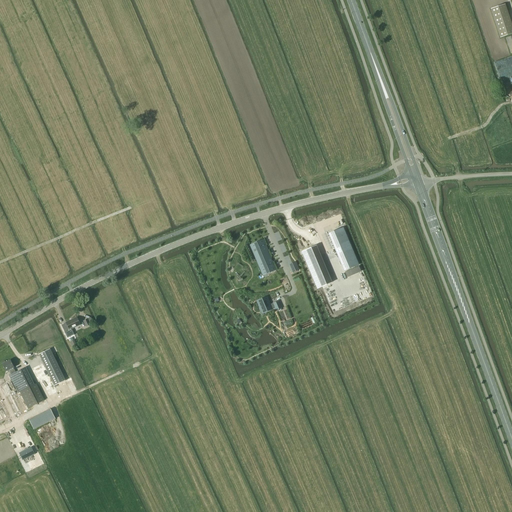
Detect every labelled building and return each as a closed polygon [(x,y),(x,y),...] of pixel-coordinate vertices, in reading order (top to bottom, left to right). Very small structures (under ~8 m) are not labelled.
[(329,234),(344,271),(358,265),(343,228),(329,234)] [(276,270),(263,240),(250,245),(256,259),(257,258),(263,272),(267,270),(268,273),(276,270)] [(315,245),(305,249),(321,286),(331,282),(315,245)] [(295,263),(289,265),(293,273),(298,270),(295,263)] [(275,307),(276,311),(281,309),(278,300),(270,304),(267,297),(257,301),(261,311),(265,310),(265,311),(275,307)] [(62,327),(65,332),(67,331),(68,335),(73,332),(72,329),(80,325),(77,318),(66,322),(66,323),(63,324),(64,326),(62,327)] [(39,354),(54,385),(65,380),(50,349),(39,354)] [(10,360),(5,362),(5,361),(4,361),(2,362),(2,363),(6,372),(14,367),(10,360)] [(11,380),(17,392),(19,391),(28,409),(28,408),(45,400),(36,384),(34,385),(26,367),(9,376),(11,380)] [(51,409),(29,420),(34,429),(55,419),(51,409)] [(49,424),(36,431),(47,453),(60,447),(49,424)] [(31,447),(20,453),(23,460),(35,454),(31,447)]
